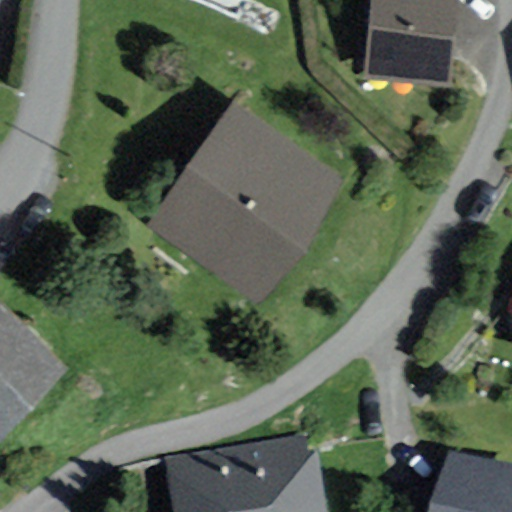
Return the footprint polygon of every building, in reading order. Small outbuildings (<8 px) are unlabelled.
[(461,0),(373,0),(366,72),(453,81),(461,0)] [(345,172),(234,96),(153,214),(265,289),(345,172)] [(68,354),(0,292),(0,428),(0,429),(68,354)] [(323,446),(318,446),(168,464),(173,511),(330,511),(324,454),(323,450),(323,446)] [(511,511),(511,468),(451,453),(436,511),(511,511)]
